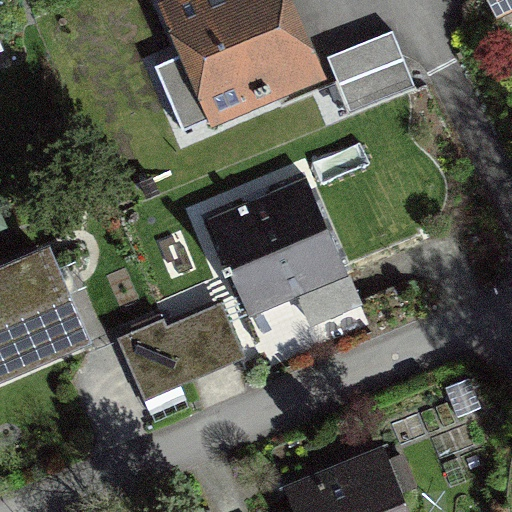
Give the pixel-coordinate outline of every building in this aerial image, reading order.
[(208,112),(211,118),(327,69),(297,0),(158,0),(180,48),(153,60),(181,124),(208,112)] [(326,53),(350,112),(416,85),(391,26),(326,53)] [(311,318),(362,296),(307,170),(207,214),(249,310),(298,289),(311,318)] [(140,176),(148,195),(161,191),(153,171),(140,176)] [(0,370),(90,332),(71,287),(48,232),(0,252),(0,370)] [(155,389),(232,356),(211,306),(134,339),(155,389)] [(388,454),(383,441),(283,482),(295,511),(413,511),(404,488),(415,484),(401,449),(388,454)]
